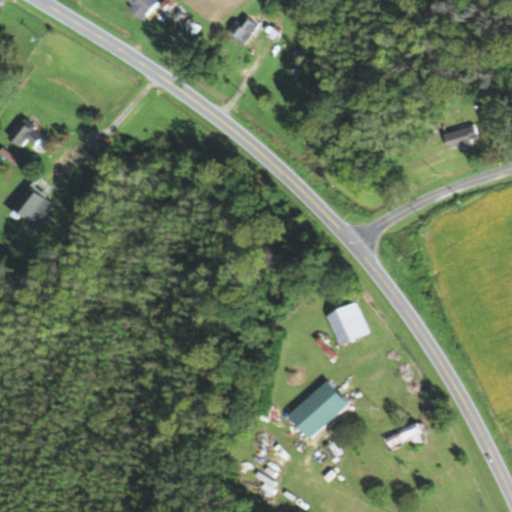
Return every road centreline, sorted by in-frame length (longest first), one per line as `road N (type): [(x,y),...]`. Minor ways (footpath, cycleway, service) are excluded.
road 1 (secondary): [(511,508),(434,360),(356,256),(197,104),(32,0)]
road 2 (residential): [(356,256),(374,231),(511,172)]
